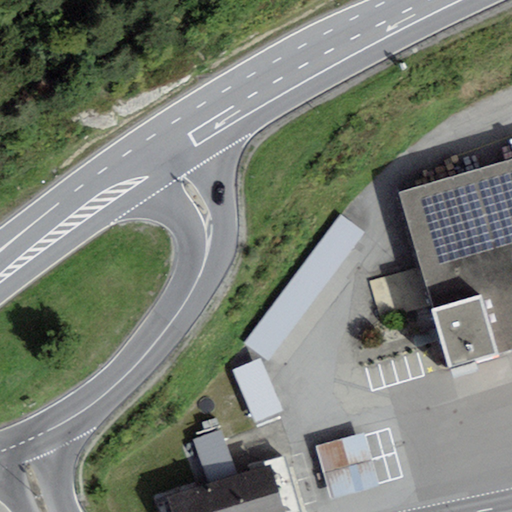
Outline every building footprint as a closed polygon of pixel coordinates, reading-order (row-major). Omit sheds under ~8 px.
[(511,161),(398,195),(450,370),(511,351),(511,161)] [(343,222),(248,346),(271,363),(366,240),(343,222)] [(261,365),(237,375),(257,425),(281,415),(261,365)] [(364,437),(320,449),(327,477),(372,465),(364,437)] [(305,511),(292,463),(166,495),(170,511),(305,511)]
